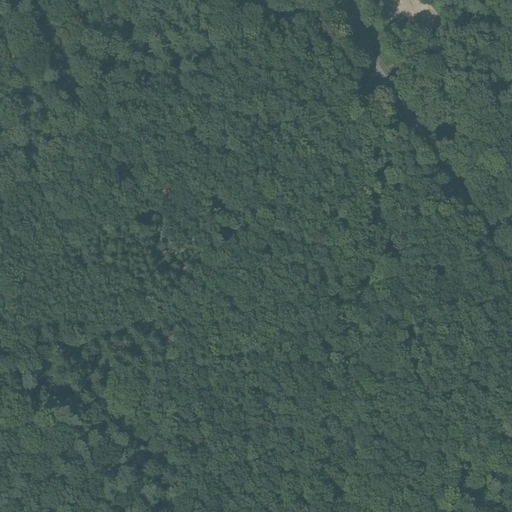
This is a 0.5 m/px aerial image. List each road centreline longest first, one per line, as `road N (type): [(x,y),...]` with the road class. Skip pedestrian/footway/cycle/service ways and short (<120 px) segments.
road 1 (unclassified): [(511,263),(342,0)]
road 2 (track): [(305,13),(152,76),(37,164)]
road 3 (track): [(347,511),(341,475),(348,347),(380,267),(378,218)]
road 4 (track): [(378,218),(433,281),(469,344),(479,388),(511,410)]
road 5 (track): [(363,80),(437,51),(511,104)]
road 6 (track): [(363,80),(383,128),(378,218)]
road 7 (unknown): [(511,427),(466,463),(426,511)]
